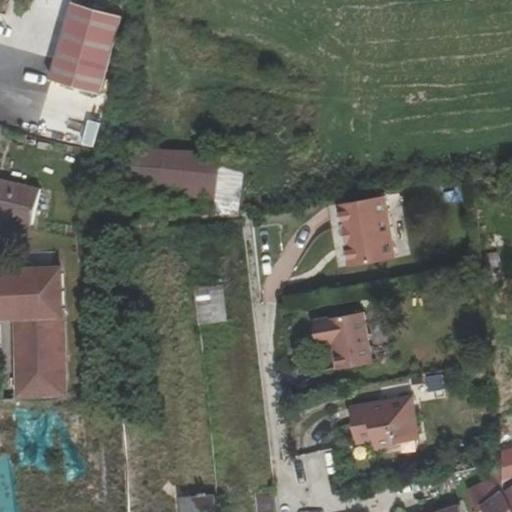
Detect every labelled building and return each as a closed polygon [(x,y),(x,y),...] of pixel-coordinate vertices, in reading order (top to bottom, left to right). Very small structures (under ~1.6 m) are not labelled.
[(0,0),(0,8),(18,14),(22,0),(0,0)] [(121,12),(79,0),(71,0),(50,75),(100,89),(121,12)] [(130,189),(218,196),(218,193),(241,194),(246,153),(133,146),(130,189)] [(0,217),(32,224),(41,188),(0,179),(0,217)] [(387,195),(341,203),(351,263),(396,255),(387,195)] [(62,261),(0,264),(0,282),(1,283),(4,314),(17,313),(20,391),(70,388),(62,261)] [(224,283),(195,287),(199,323),(227,320),(224,283)] [(367,311),(323,318),(325,342),(335,341),(339,368),(375,362),(367,311)] [(415,399),(354,409),(359,444),(377,442),(379,452),(401,448),(400,440),(421,437),(415,399)] [(506,491),(504,473),(470,490),(477,511),(485,505),(506,491)] [(278,511),(276,490),(256,492),(258,511),(278,511)] [(511,511),(511,499),(506,491),(485,505),(489,511),(511,511)] [(217,511),(215,492),(180,496),(181,511),(217,511)]
